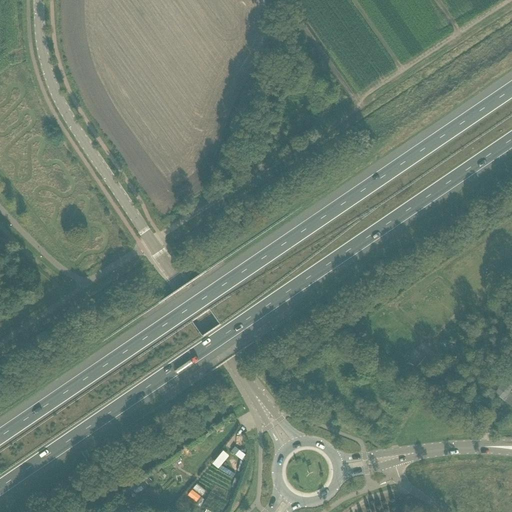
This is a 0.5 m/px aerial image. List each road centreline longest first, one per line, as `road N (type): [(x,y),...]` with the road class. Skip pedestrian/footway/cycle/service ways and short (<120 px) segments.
road 1 (motorway): [(511,89),(0,437)]
road 2 (motorway): [(0,488),(511,141)]
road 3 (track): [(511,9),(159,236)]
road 4 (tertiary): [(150,242),(64,109),(36,0)]
road 5 (tertiary): [(256,397),(150,242)]
